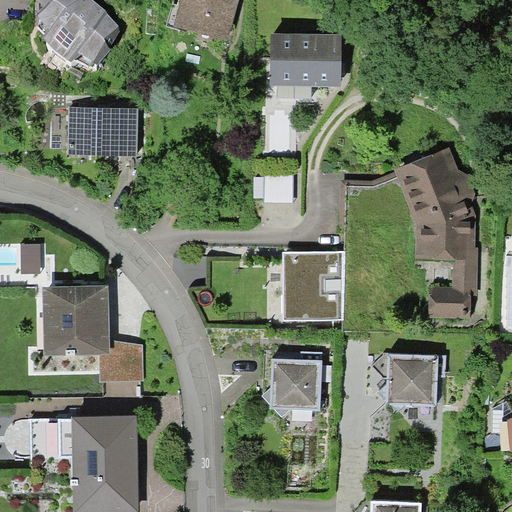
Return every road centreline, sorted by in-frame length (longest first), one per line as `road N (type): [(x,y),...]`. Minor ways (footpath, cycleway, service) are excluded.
road 1 (residential): [(0,177),(73,200),(152,266),(194,355),(202,511)]
road 2 (unknown): [(121,235),(300,236),(315,216),(310,176),(317,144),(363,96)]
road 3 (unknown): [(202,502),(331,506),(354,487),(356,473)]
